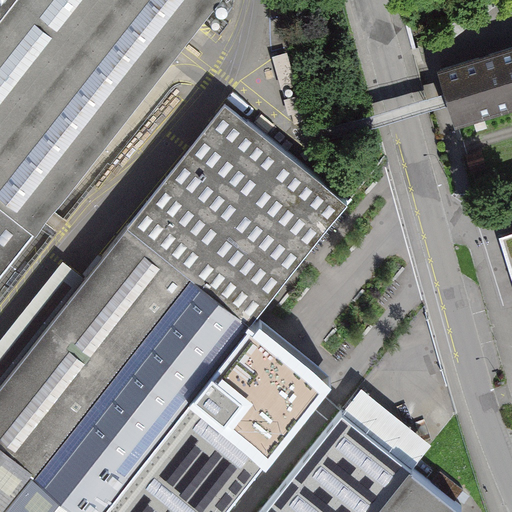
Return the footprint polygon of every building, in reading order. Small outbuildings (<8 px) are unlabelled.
[(0,273),(217,0),(9,0),(0,12),(0,273)] [(0,0),(0,12),(9,0),(0,0)] [(511,55),(444,77),(449,96),(458,131),(511,113),(511,55)] [(225,99),(127,220),(254,321),(285,344),(320,297),(290,271),(344,196),(229,102),(225,99)] [(0,511),(102,511),(254,321),(127,220),(0,384),(0,511)] [(102,511),(228,511),(332,381),(285,344),(254,321),(102,511)] [(373,511),(407,469),(337,416),(259,511),(373,511)] [(429,511),(407,469),(373,511),(429,511)]
